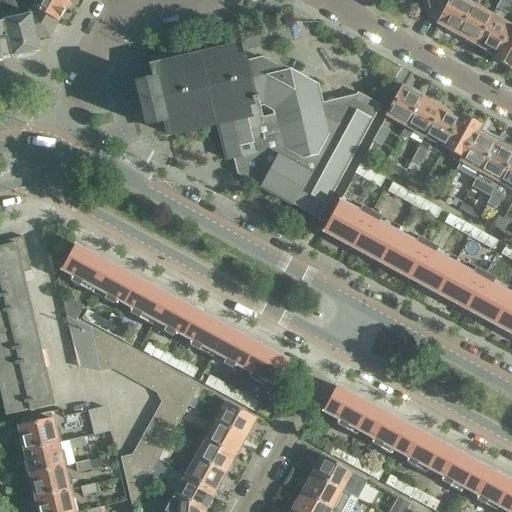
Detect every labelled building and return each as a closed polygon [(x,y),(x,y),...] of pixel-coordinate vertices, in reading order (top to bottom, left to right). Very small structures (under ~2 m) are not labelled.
[(0,0),(0,60),(3,60),(3,58),(12,56),(13,58),(41,51),(38,39),(50,36),(58,22),(36,11),(31,14),(18,16),(14,0),(0,0)] [(38,9),(36,11),(58,22),(69,0),(38,0),(34,7),(38,9)] [(437,22),(449,0),(422,0),(427,17),(437,22)] [(467,0),(449,0),(437,22),(438,23),(437,24),(446,28),(444,31),(454,37),(455,34),(457,35),(465,20),(474,4),(467,0)] [(508,2),(503,0),(500,0),(496,8),(503,12),(508,2)] [(474,4),(457,35),(465,39),(463,42),(473,47),(474,45),(476,45),(492,14),(474,4)] [(511,25),(492,14),(476,45),(484,49),(482,52),(492,58),(492,59),(494,60),(511,26),(511,25)] [(286,22),(240,32),(245,50),(289,40),(286,22)] [(511,26),(494,60),(511,69),(511,26)] [(233,49),(152,68),(155,80),(137,84),(147,126),(164,122),(166,131),(167,134),(217,123),(226,159),(234,157),(257,170),(251,182),(271,193),(319,219),(380,106),(357,93),(355,96),(323,104),(318,85),(289,71),(285,71),(261,57),(244,62),(243,58),(236,60),(233,49)] [(161,54),(149,57),(151,64),(162,61),(161,54)] [(403,86),(386,116),(385,117),(405,128),(414,112),(422,97),(421,96),(422,94),(412,89),(411,91),(403,86)] [(433,122),(441,108),(439,107),(441,105),(431,99),(430,102),(422,97),(414,112),(405,128),(400,135),(408,139),(413,132),(423,138),(424,138),(433,122)] [(460,117),(448,112),(441,108),(433,122),(424,138),(423,138),(411,160),(419,164),(432,142),(442,148),(460,117)] [(433,166),(440,171),(450,152),(462,159),(477,132),(480,125),(462,115),(433,166)] [(381,126),(373,140),(381,145),(389,131),(381,126)] [(462,159),(460,162),(452,176),(460,180),(468,167),(478,173),(479,173),(496,143),(495,142),(496,139),(487,134),(485,137),(477,132),(462,159)] [(496,143),(479,173),(478,173),(468,192),(476,196),(486,177),(498,184),(507,168),(511,158),(511,147),(506,144),(504,147),(496,143)] [(511,158),(507,168),(498,184),(495,190),(502,194),(505,188),(511,191),(511,158)] [(363,179),(369,169),(360,163),(354,174),(363,179)] [(384,170),(398,179),(402,172),(388,163),(384,170)] [(371,183),(377,173),(369,169),(363,179),(371,183)] [(379,188),(385,177),(377,173),(371,183),(379,188)] [(435,179),(428,175),(421,188),(428,192),(435,179)] [(401,188),(393,184),(388,193),(396,197),(401,188)] [(409,193),(401,188),(396,197),(404,201),(409,193)] [(502,194),(495,190),(487,203),(494,207),(502,194)] [(417,197),(409,193),(404,201),(412,206),(417,197)] [(424,201),(417,197),(412,206),(420,210),(424,201)] [(457,198),(453,207),(458,210),(463,201),(457,198)] [(323,231),(381,263),(390,245),(397,232),(379,222),(382,217),(361,206),(358,211),(344,203),(340,200),(323,231)] [(432,205),(424,201),(420,210),(428,214),(432,205)] [(440,210),(432,205),(428,214),(435,218),(440,210)] [(444,223),(448,225),(452,227),(457,219),(449,214),(444,223)] [(511,221),(511,218),(506,216),(500,227),(507,231),(511,221)] [(465,223),(457,219),(452,227),(460,232),(465,223)] [(473,227),(465,223),(460,232),(468,236),(473,227)] [(481,232),(473,227),(468,236),(476,240),(481,232)] [(397,232),(390,245),(381,263),(437,293),(454,263),(436,253),(439,248),(400,228),(397,232)] [(488,236),(481,232),(476,240),(484,245),(488,236)] [(496,240),(488,236),(484,245),(492,249),(496,240)] [(0,386),(7,415),(31,409),(31,411),(55,405),(24,273),(32,271),(24,237),(0,242),(0,386)] [(62,271),(65,273),(73,277),(70,282),(80,287),(82,282),(94,288),(108,263),(75,245),(62,271)] [(511,253),(511,248),(506,246),(502,254),(509,259),(511,253)] [(108,263),(94,288),(106,295),(103,299),(113,305),(116,300),(123,304),(137,279),(108,263)] [(454,263),(437,293),(494,324),(511,294),(493,284),(496,279),(475,268),(472,273),(454,263)] [(137,279),(123,304),(132,309),(129,314),(139,319),(142,315),(153,321),(167,295),(137,279)] [(511,294),(494,324),(511,333),(511,294)] [(167,295),(153,321),(166,328),(163,333),(172,338),(175,333),(183,337),(197,311),(167,295)] [(69,298),(62,300),(65,315),(71,308),(69,298)] [(84,306),(69,298),(71,308),(80,313),(84,306)] [(80,313),(71,308),(65,315),(75,321),(75,320),(76,320),(80,313)] [(95,314),(87,310),(81,320),(89,325),(95,314)] [(197,311),(183,337),(191,342),(189,346),(199,352),(201,347),(213,353),(227,328),(197,311)] [(103,319),(95,314),(89,325),(97,329),(103,319)] [(75,321),(65,315),(77,367),(100,370),(90,328),(76,320),(75,320),(75,321)] [(111,323),(103,319),(97,329),(105,333),(111,323)] [(119,327),(111,323),(105,333),(114,338),(119,327)] [(127,332),(119,327),(114,338),(122,342),(127,332)] [(90,328),(100,370),(112,367),(117,343),(90,328)] [(227,328),(213,353),(225,360),(222,364),(232,370),(235,365),(243,370),(256,344),(227,328)] [(136,336),(127,332),(122,342),(131,347),(136,336)] [(129,350),(117,343),(112,367),(123,373),(129,350)] [(156,347),(148,343),(143,352),(151,357),(156,347)] [(256,344),(243,370),(251,374),(248,378),(258,384),(260,379),(273,386),(287,360),(256,344)] [(164,351),(156,347),(151,357),(159,361),(164,351)] [(142,357),(129,350),(123,373),(134,379),(142,357)] [(167,365),(173,355),(164,351),(159,361),(167,365)] [(176,370),(181,360),(173,355),(167,365),(176,370)] [(155,364),(142,357),(134,379),(145,385),(155,364)] [(184,374),(189,364),(181,360),(176,370),(184,374)] [(145,385),(156,391),(168,371),(155,364),(145,385)] [(197,368),(189,364),(184,374),(192,378),(197,368)] [(162,402),(184,414),(188,405),(192,398),(198,387),(168,371),(156,391),(157,392),(162,402)] [(217,379),(209,375),(204,385),(212,389),(217,379)] [(225,384),(217,379),(212,389),(220,394),(225,384)] [(228,398),(233,388),(225,384),(220,394),(228,398)] [(369,404),(335,386),(322,411),(338,420),(336,425),(345,431),(347,426),(355,430),(369,404)] [(236,403),(242,393),(233,388),(228,398),(236,403)] [(244,407),(250,397),(242,393),(236,403),(244,407)] [(258,402),(250,397),(244,407),(253,412),(258,402)] [(203,404),(192,398),(188,405),(199,411),(203,404)] [(266,400),(262,407),(270,412),(274,404),(266,400)] [(162,402),(156,413),(177,425),(184,414),(162,402)] [(222,405),(214,420),(246,436),(248,436),(251,430),(249,428),(254,419),(225,402),(223,406),(222,405)] [(403,423),(369,404),(355,430),(373,440),(371,445),(380,450),(382,445),(389,449),(403,423)] [(110,430),(104,407),(88,410),(93,434),(110,430)] [(150,423),(170,438),(177,425),(156,413),(150,423)] [(53,418),(20,426),(26,450),(59,442),(55,423),(54,423),(53,418)] [(214,420),(204,438),(235,455),(235,454),(238,454),(241,449),(240,446),(245,437),(246,436),(214,420)] [(150,423),(144,434),(144,435),(163,451),(164,448),(168,442),(170,438),(150,424),(150,423)] [(403,423),(389,449),(408,459),(406,463),(415,468),(417,464),(425,468),(439,442),(403,423)] [(138,445),(156,464),(158,460),(163,451),(144,435),(144,434),(138,445)] [(81,437),(67,440),(69,449),(83,446),(81,437)] [(204,438),(194,456),(225,473),(228,473),(231,467),(230,464),(235,455),(204,438)] [(59,442),(26,450),(31,474),(65,466),(59,442)] [(166,464),(176,447),(168,442),(164,448),(163,451),(158,460),(166,464)] [(331,455),(335,446),(327,442),(323,451),(331,455)] [(439,442),(425,468),(443,478),(441,482),(450,487),(452,483),(459,486),(473,461),(439,442)] [(138,445),(132,455),(148,477),(154,467),(156,464),(138,445)] [(338,459),(343,451),(335,446),(331,455),(338,459)] [(346,464),(351,455),(343,451),(338,459),(346,464)] [(148,477),(132,455),(120,458),(131,506),(132,505),(148,477)] [(341,490),(351,472),(322,455),(317,463),(313,464),(310,470),(312,473),(327,482),(341,490)] [(354,468),(359,459),(351,455),(346,464),(354,468)] [(194,456),(185,474),(215,491),(218,490),(221,485),(220,482),(225,473),(194,456)] [(102,466),(100,457),(89,460),(91,469),(102,466)] [(362,472),(367,463),(359,459),(354,468),(362,472)] [(156,464),(154,467),(163,473),(168,465),(166,464),(158,460),(156,464)] [(86,461),(72,464),(74,473),(88,469),(86,461)] [(473,461),(459,486),(477,496),(475,501),(485,506),(487,502),(494,506),(508,480),(473,461)] [(370,476),(374,467),(367,463),(362,472),(370,476)] [(65,466),(31,474),(37,497),(70,489),(65,466)] [(382,472),(374,467),(370,476),(378,480),(382,472)] [(300,487),(302,492),(332,509),(338,511),(350,511),(358,499),(341,490),(327,482),(312,473),(307,481),(303,482),(300,487)] [(185,474),(174,494),(206,509),(208,509),(211,503),(210,501),(215,491),(185,474)] [(393,489),(397,480),(389,475),(385,484),(393,489)] [(401,493),(406,484),(397,480),(393,489),(401,493)] [(511,511),(511,482),(508,480),(494,506),(506,511),(511,511)] [(92,484),(78,488),(80,496),(94,493),(92,484)] [(409,497),(414,488),(406,484),(401,493),(409,497)] [(417,502),(422,493),(414,488),(409,497),(417,502)] [(75,511),(70,489),(37,497),(40,511),(75,511)] [(292,509),(292,510),(294,511),(330,511),(332,509),(302,492),(298,499),(294,500),(291,506),(292,509)] [(425,506),(429,497),(422,493),(417,502),(425,506)] [(174,494),(164,511),(204,511),(205,511),(205,510),(206,509),(174,494)] [(439,502),(429,497),(425,506),(434,511),(439,502)] [(404,511),(406,509),(409,504),(397,498),(388,511),(404,511)]
